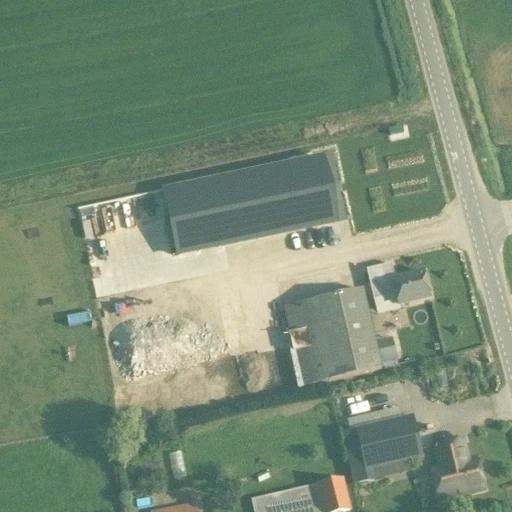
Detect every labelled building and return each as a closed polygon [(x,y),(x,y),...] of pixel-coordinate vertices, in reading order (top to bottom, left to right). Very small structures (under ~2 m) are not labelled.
[(244,250),(336,232),(324,168),(232,186),(244,250)] [(398,309),(428,301),(422,274),(394,281),(390,266),(365,272),(372,303),(395,297),(398,309)] [(197,278),(32,307),(42,362),(207,332),(197,278)] [(291,332),(113,367),(123,418),(301,383),(291,332)] [(353,432),(339,435),(352,487),(373,482),(373,481),(412,472),(410,463),(421,460),(411,418),(353,432)] [(437,469),(429,471),(438,502),(482,491),(474,461),(467,463),(461,441),(432,449),(437,469)] [(323,511),(340,511),(348,510),(341,481),(317,487),(323,511)] [(304,511),(323,511),(317,487),(299,491),(304,511)] [(252,503),(253,511),(268,511),(266,499),(252,503)]
